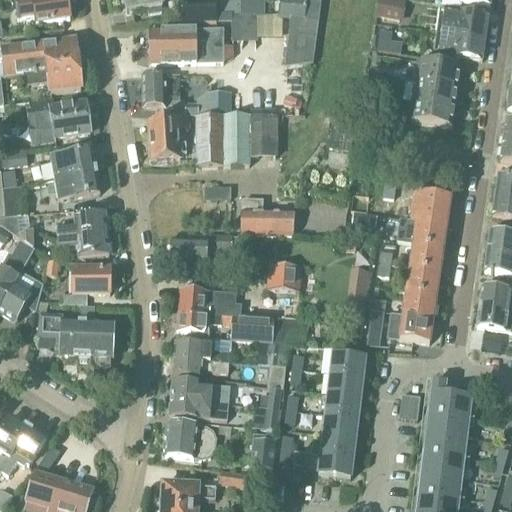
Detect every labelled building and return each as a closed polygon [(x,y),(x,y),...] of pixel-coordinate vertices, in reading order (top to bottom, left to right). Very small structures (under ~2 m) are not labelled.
[(36,28),(69,23),(66,1),(59,2),(58,0),(36,0),(14,4),(17,24),(35,22),(36,28)] [(123,0),(126,14),(147,11),(148,17),(161,15),(160,9),(162,8),(160,0),(123,0)] [(239,0),(217,0),(217,25),(231,25),(231,45),(257,45),(257,18),(240,19),(239,0)] [(312,66),(321,1),(312,0),(279,0),(278,22),(289,23),(284,70),(312,66)] [(375,21),(403,25),(406,4),(377,0),(375,21)] [(489,8),(490,0),(460,0),(459,4),(489,8)] [(216,26),(216,6),(182,6),(182,26),(216,26)] [(440,13),(437,30),(456,33),(470,35),(469,44),(484,45),(488,20),(440,13)] [(433,57),(452,59),(482,63),(484,45),(469,44),(470,35),(456,33),(437,30),(433,57)] [(180,34),(181,48),(182,68),(223,67),(223,33),(180,34)] [(168,48),(181,48),(180,34),(150,34),(150,53),(168,53),(168,48)] [(5,81),(26,78),(79,73),(79,69),(81,69),(78,43),(2,52),(5,81)] [(182,68),(181,48),(168,48),(168,53),(150,53),(150,68),(182,68)] [(417,66),(414,86),(458,92),(459,81),(466,82),(467,79),(460,77),(461,72),(417,66)] [(79,73),(26,78),(28,90),(49,87),(50,97),(82,93),(79,73)] [(166,105),(180,105),(179,79),(143,80),(144,112),(166,111),(166,105)] [(414,86),(411,105),(455,112),(456,107),(463,108),(463,104),(456,103),(458,92),(414,86)] [(225,96),(210,97),(210,121),(223,121),(226,121),(225,96)] [(30,107),(31,114),(31,115),(54,111),(53,104),(30,107)] [(454,116),(455,112),(411,105),(408,125),(452,132),(454,120),(461,121),(461,117),(454,116)] [(31,115),(31,114),(27,114),(29,129),(40,127),(40,130),(88,123),(85,107),(54,111),(31,115)] [(186,119),(199,119),(199,108),(186,108),(186,119)] [(178,133),(190,132),(190,120),(178,120),(178,124),(150,125),(150,128),(147,131),(148,137),(151,139),(152,165),(180,164),(178,133)] [(195,171),(224,171),(223,121),(195,121),(195,171)] [(274,121),(223,121),(224,171),(248,171),(248,163),(275,162),(274,121)] [(90,138),(88,123),(40,130),(40,127),(29,129),(32,149),(44,147),(44,144),(55,143),(90,138)] [(511,125),(505,125),(503,141),(511,142),(511,125)] [(9,127),(0,128),(0,140),(11,139),(9,127)] [(329,127),(326,151),(350,155),(354,131),(329,127)] [(500,164),(511,166),(511,142),(503,141),(500,164)] [(50,162),(54,184),(96,176),(93,154),(62,160),(50,162)] [(26,156),(0,158),(2,172),(27,169),(26,156)] [(96,176),(54,184),(58,205),(70,203),(100,198),(96,176)] [(511,182),(497,180),(495,197),(511,199),(510,206),(511,206),(511,182)] [(382,202),(393,204),(396,185),(385,183),(382,202)] [(25,219),(23,191),(2,193),(5,221),(25,219)] [(410,225),(416,226),(446,230),(450,201),(414,196),(410,225)] [(511,199),(495,197),(492,220),(511,222),(511,206),(510,206),(511,199)] [(293,240),(294,216),(262,216),(262,204),(242,204),(242,215),(241,215),(241,239),(293,240)] [(353,216),(351,228),(375,231),(377,220),(353,216)] [(58,231),(59,243),(107,239),(105,218),(74,221),(75,229),(58,231)] [(0,230),(20,243),(20,236),(18,221),(0,222),(0,230)] [(413,249),(443,254),(446,230),(416,226),(413,249)] [(0,232),(0,246),(4,249),(10,239),(0,232)] [(20,236),(20,243),(20,245),(21,245),(33,253),(32,234),(20,236)] [(502,261),(511,262),(511,238),(490,236),(487,252),(503,254),(502,261)] [(109,260),(107,239),(59,243),(59,253),(76,252),(77,262),(109,260)] [(231,256),(231,241),(195,241),(195,247),(171,247),(171,268),(206,268),(206,256),(231,256)] [(381,244),(379,256),(391,258),(393,246),(388,245),(381,244)] [(1,272),(18,282),(20,278),(35,254),(33,253),(21,245),(7,268),(4,267),(1,272)] [(355,246),(339,246),(339,255),(355,255),(355,246)] [(398,271),(409,273),(439,277),(443,254),(413,249),(411,260),(400,258),(398,271)] [(503,254),(487,252),(484,276),(511,279),(511,262),(502,261),(503,254)] [(56,281),(58,266),(47,264),(45,280),(56,281)] [(388,282),(390,270),(377,268),(375,280),(388,282)] [(301,271),(269,269),(267,294),(299,296),(301,271)] [(0,312),(14,288),(18,282),(1,272),(0,273),(0,312)] [(406,296),(436,301),(439,277),(409,273),(406,296)] [(63,308),(87,310),(87,299),(110,299),(110,292),(114,292),(114,280),(110,280),(110,274),(72,274),(72,298),(63,298),(63,308)] [(14,288),(0,312),(0,317),(15,326),(25,310),(35,316),(42,292),(20,278),(18,282),(14,288)] [(482,291),(479,308),(495,310),(494,318),(511,320),(511,306),(510,306),(511,295),(482,291)] [(206,319),(233,321),(239,321),(240,310),(234,310),(235,299),(179,295),(177,319),(206,320),(206,319)] [(402,320),(433,324),(436,301),(406,296),(402,320)] [(373,303),(371,315),(383,317),(385,305),(373,303)] [(495,310),(479,308),(476,331),(506,335),(511,335),(511,320),(494,318),(495,310)] [(82,314),(82,326),(86,326),(92,327),(93,314),(82,314)] [(368,336),(366,349),(379,350),(381,337),(383,317),(371,315),(368,336)] [(393,343),(399,344),(429,348),(433,324),(402,320),(390,318),(387,342),(393,343)] [(39,319),(38,342),(55,343),(54,353),(68,362),(90,363),(91,348),(85,348),(86,326),(82,326),(62,325),(63,321),(39,319)] [(206,320),(177,319),(176,335),(191,336),(190,342),(193,342),(208,344),(209,333),(205,333),(206,320)] [(209,329),(232,331),(233,321),(206,319),(206,320),(205,333),(209,333),(209,329)] [(231,345),(267,348),(268,348),(270,323),(239,321),(233,321),(232,331),(231,345)] [(270,323),(268,348),(289,349),(288,351),(304,352),(306,326),(270,323)] [(92,327),(86,326),(85,348),(91,348),(90,363),(90,371),(94,375),(105,376),(110,372),(110,364),(112,364),(113,328),(92,327)] [(174,363),(202,365),(228,367),(230,345),(208,344),(193,342),(193,348),(175,347),(174,363)] [(264,369),(269,370),(286,371),(288,351),(289,349),(268,348),(267,348),(264,369)] [(333,357),(330,378),(363,382),(365,361),(333,357)] [(293,360),(291,374),(301,375),(303,361),(293,360)] [(202,365),(174,363),(172,380),(201,382),(202,374),(212,375),(212,376),(227,378),(228,367),(202,365)] [(266,393),(269,393),(281,394),(283,394),(286,371),(269,370),(266,393)] [(299,390),(301,375),(291,374),(290,389),(299,390)] [(330,378),(328,398),(360,402),(363,382),(330,378)] [(432,391),(429,416),(468,421),(471,401),(444,398),(445,387),(427,384),(426,390),(432,391)] [(170,403),(228,409),(229,392),(204,389),(172,386),(171,389),(169,391),(169,399),(170,401),(170,403)] [(266,413),(278,414),(281,394),(269,393),(266,413)] [(360,402),(328,398),(325,418),(358,422),(360,402)] [(401,399),(400,411),(409,412),(410,402),(411,400),(401,399)] [(288,400),(286,414),(297,415),(298,401),(288,400)] [(410,402),(409,412),(409,413),(418,414),(419,404),(410,402)] [(226,425),(228,409),(170,403),(170,407),(168,408),(167,416),(169,418),(169,421),(202,424),(202,423),(226,425)] [(409,412),(400,411),(399,422),(408,424),(409,413),(409,412)] [(278,414),(266,413),(264,434),(275,435),(278,414)] [(409,413),(408,424),(417,425),(418,414),(409,413)] [(295,429),(297,415),(286,414),(284,428),(295,429)] [(426,437),(466,442),(468,421),(429,416),(426,437)] [(358,422),(325,418),(323,438),(355,442),(358,422)] [(0,478),(1,477),(29,430),(11,420),(0,437),(0,456),(2,457),(0,460),(0,478)] [(511,441),(511,427),(506,426),(503,439),(511,442),(511,441)] [(162,453),(165,456),(164,460),(193,463),(204,464),(210,462),(215,455),(216,444),(213,436),(207,432),(197,431),(197,430),(168,427),(168,432),(165,433),(164,440),(166,442),(166,445),(163,446),(162,453)] [(46,441),(29,430),(1,477),(8,481),(17,467),(24,471),(26,468),(29,469),(46,441)] [(424,458),(463,463),(466,442),(426,437),(424,458)] [(355,442),(323,438),(320,459),(353,463),(355,442)] [(283,441),(281,454),(291,456),(293,442),(283,441)] [(254,443),(250,478),(271,480),(275,445),(254,443)] [(498,453),(495,466),(504,469),(508,455),(498,453)] [(289,469),(291,456),(281,454),(279,468),(289,469)] [(350,483),(353,463),(320,459),(294,456),(292,469),(319,473),(318,479),(350,483)] [(421,478),(461,483),(463,463),(424,458),(421,478)] [(504,469),(495,466),(491,480),(500,483),(504,469)] [(86,511),(92,494),(76,489),(35,476),(23,511),(86,511)] [(218,489),(247,493),(249,480),(220,476),(218,489)] [(418,499),(458,504),(461,483),(421,478),(418,499)] [(511,481),(507,480),(503,494),(511,496),(511,481)] [(158,511),(196,511),(197,503),(215,504),(215,492),(197,491),(197,490),(162,489),(162,499),(159,501),(158,511)] [(487,492),(483,505),(493,508),(497,494),(487,492)] [(0,511),(5,511),(8,508),(12,501),(13,501),(0,494),(0,511)] [(511,499),(511,496),(503,494),(499,507),(509,510),(511,499)] [(416,511),(457,511),(458,504),(418,499),(416,511)] [(12,501),(8,508),(14,511),(16,511),(20,506),(12,501)]
